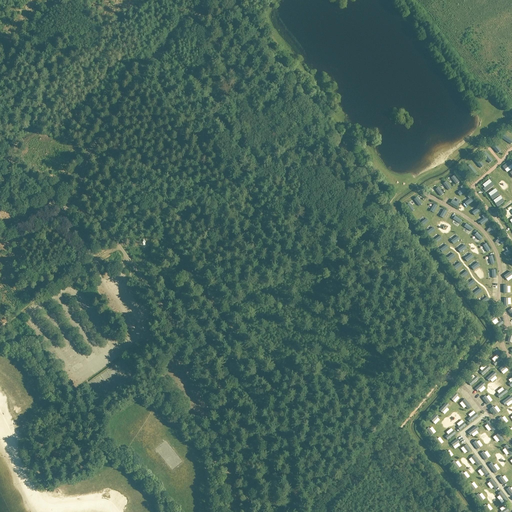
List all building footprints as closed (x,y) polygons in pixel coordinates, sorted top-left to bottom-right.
[(492,157),(501,150),(497,146),(489,152),(492,157)] [(503,155),(495,161),(499,165),(502,162),(505,164),(508,161),(503,155)] [(509,163),(502,170),(505,173),(511,166),(509,163)] [(479,181),(482,185),(489,180),(486,176),(479,181)] [(483,191),(486,195),(495,187),(492,184),(483,191)] [(497,191),(490,198),(493,202),(501,195),(497,191)] [(499,209),(507,201),(503,197),(495,205),(499,209)] [(511,294),(503,300),(511,312),(511,311),(511,294)] [(504,360),(499,365),(503,369),(507,364),(504,360)] [(483,367),(480,371),(485,375),(488,372),(483,367)] [(479,383),(482,380),(476,375),(473,378),(479,383)] [(471,382),(467,386),(473,392),(477,387),(471,382)] [(479,402),(485,397),(482,393),(476,398),(479,402)] [(465,404),(469,410),(473,407),(469,401),(465,404)] [(491,405),(497,411),(501,408),(495,402),(491,405)]
